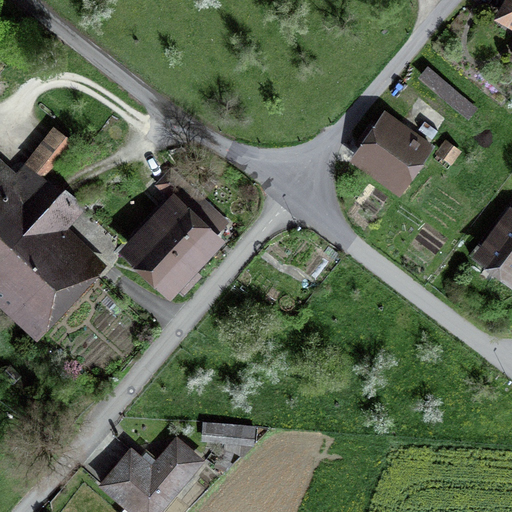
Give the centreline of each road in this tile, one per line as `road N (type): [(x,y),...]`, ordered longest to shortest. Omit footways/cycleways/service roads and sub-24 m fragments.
road 1 (residential): [(19,511),(300,183)]
road 2 (residential): [(300,183),(147,94),(40,0)]
road 3 (residential): [(511,361),(300,183)]
road 4 (residential): [(300,183),(456,0)]
